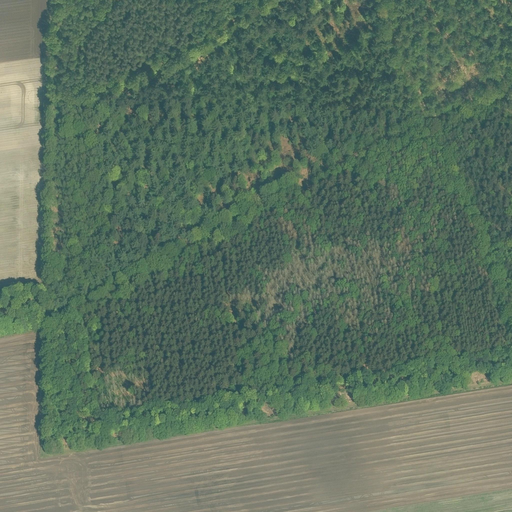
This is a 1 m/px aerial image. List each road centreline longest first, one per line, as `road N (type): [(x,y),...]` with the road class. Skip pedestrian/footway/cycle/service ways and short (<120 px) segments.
road 1 (track): [(511,380),(46,454),(46,320)]
road 2 (track): [(373,149),(122,293),(66,316)]
road 3 (track): [(46,300),(50,0)]
road 4 (track): [(256,0),(163,57),(49,94)]
road 5 (track): [(498,274),(435,123)]
road 6 (track): [(511,82),(373,149)]
road 7 (track): [(432,124),(383,0)]
